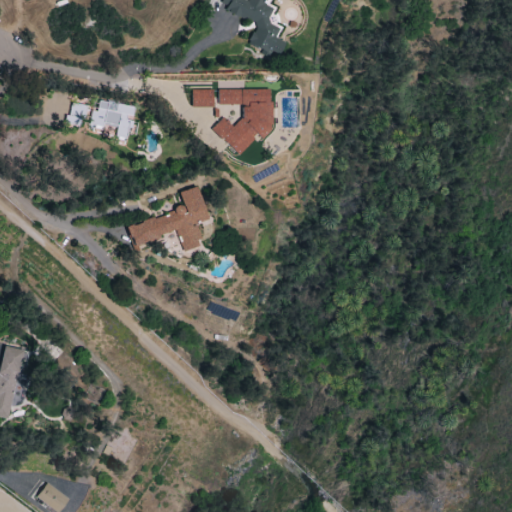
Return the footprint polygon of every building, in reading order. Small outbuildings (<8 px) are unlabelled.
[(247,44),(278,55),(284,41),(275,37),(279,27),(266,22),(271,7),(263,4),(264,0),(220,0),(220,1),(226,3),(223,11),(255,22),(247,44)] [(211,89),(190,89),(190,107),(211,106),(211,89)] [(217,104),(246,104),(241,110),(241,117),(232,126),(221,117),(210,129),(238,155),(252,139),(252,131),(261,139),(271,128),(270,102),(268,100),(268,89),(217,89),(217,104)] [(87,127),(101,130),(102,124),(116,127),(114,139),(126,141),(130,118),(131,118),(133,106),(98,100),(95,111),(90,110),(87,127)] [(82,124),(84,105),(69,103),(68,115),(64,115),(63,122),(82,124)] [(126,224),(131,246),(158,238),(157,235),(176,230),(182,250),(200,246),(194,222),(205,219),(197,186),(178,191),(182,209),(126,224)] [(34,496),(54,511),(55,511),(66,498),(45,482),(34,496)]
